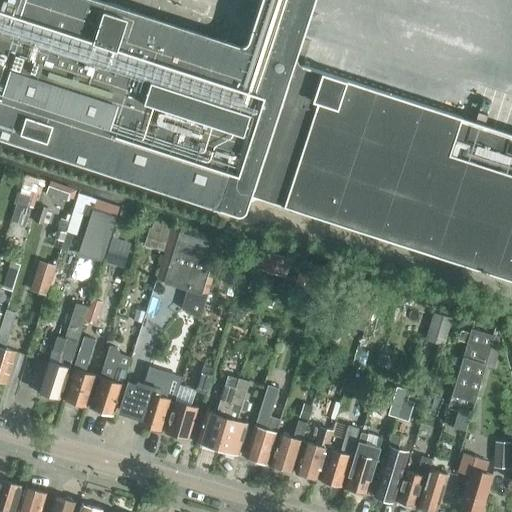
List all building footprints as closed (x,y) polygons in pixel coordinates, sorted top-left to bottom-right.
[(0,0),(0,138),(214,207),(223,210),(239,215),(240,215),(241,215),(242,214),(243,214),(244,214),(245,213),(246,212),(246,211),(247,211),(247,210),(250,202),(252,199),(253,199),(254,198),(255,198),(256,198),(257,198),(258,198),(259,198),(511,280),(511,173),(456,155),(465,127),(465,126),(465,125),(465,124),(465,123),(465,122),(465,121),(464,121),(464,120),(464,119),(463,119),(463,118),(462,118),(461,117),(460,117),(459,116),(303,66),(302,65),(302,67),(290,66),(290,67),(289,68),(289,69),(289,70),(288,70),(288,71),(287,72),(286,73),(285,74),(284,74),(283,75),(282,75),(281,75),(280,76),(279,76),(278,76),(277,76),(276,75),(275,75),(274,75),(274,74),(273,74),(272,73),(271,73),(271,72),(270,71),(269,70),(269,69),(269,68),(268,67),(268,66),(268,65),(268,64),(268,63),(268,62),(269,61),(230,42),(226,40),(223,41),(174,59),(169,44),(177,42),(177,41),(180,40),(182,39),(183,36),(184,33),(183,30),(181,28),(178,26),(161,20),(158,20),(155,21),(152,23),(151,25),(129,19),(129,9),(107,2),(101,0),(0,0)] [(49,185),(46,194),(67,201),(70,193),(49,185)] [(33,207),(38,193),(22,187),(17,202),(26,204),(31,206),(33,207)] [(92,210),(96,198),(78,192),(69,221),(66,230),(76,233),(82,213),(90,215),(92,210)] [(48,208),(39,205),(36,217),(44,219),(48,208)] [(92,210),(77,260),(101,267),(117,217),(92,210)] [(58,231),(65,233),(66,230),(69,221),(61,219),(58,231)] [(144,245),(164,251),(171,229),(170,228),(171,225),(154,221),(152,228),(149,228),(144,245)] [(193,328),(199,319),(200,319),(222,249),(224,245),(223,245),(179,232),(171,229),(164,251),(156,278),(164,282),(164,283),(187,290),(181,307),(186,311),(181,320),(193,328)] [(63,241),(65,233),(58,231),(55,239),(63,241)] [(132,242),(112,236),(105,260),(125,266),(132,242)] [(233,253),(236,242),(225,239),(223,245),(224,245),(222,249),(233,253)] [(284,277),(289,258),(264,251),(259,269),(284,277)] [(46,294),(55,265),(41,260),(31,290),(46,294)] [(254,273),(257,263),(249,260),(245,271),(254,273)] [(20,264),(10,261),(2,288),(12,291),(20,264)] [(320,296),(327,272),(327,271),(303,263),(294,287),(320,296)] [(366,292),(359,290),(351,287),(345,307),(361,312),(366,292)] [(267,293),(263,304),(271,306),(275,296),(267,293)] [(61,398),(71,368),(81,333),(85,320),(88,311),(88,309),(77,305),(72,319),(73,319),(68,338),(67,337),(58,364),(49,361),(39,391),(42,392),(43,395),(48,397),(50,395),(61,398)] [(136,307),(132,321),(141,323),(146,310),(136,307)] [(430,315),(407,308),(402,320),(425,328),(430,315)] [(16,352),(5,348),(13,322),(12,322),(15,314),(6,311),(3,319),(0,327),(0,380),(7,382),(16,352)] [(98,314),(88,311),(85,320),(95,323),(98,314)] [(445,345),(453,318),(434,312),(426,340),(445,345)] [(475,402),(486,363),(493,366),(496,357),(489,354),(495,336),(494,335),(496,328),(485,324),(483,332),(471,329),(470,333),(461,330),(458,340),(467,343),(452,395),(475,402)] [(82,407),(85,406),(87,406),(97,375),(85,371),(96,337),(84,334),(74,368),(64,399),(74,402),(76,405),(82,407)] [(110,345),(108,353),(101,376),(91,407),(100,410),(102,413),(108,415),(112,414),(113,414),(123,383),(112,380),(121,353),(117,347),(110,345)] [(213,375),(212,375),(214,367),(205,364),(201,372),(196,391),(207,394),(213,375)] [(216,449),(216,447),(217,447),(239,378),(238,378),(228,376),(226,385),(225,384),(216,413),(206,410),(196,440),(200,442),(199,444),(216,449)] [(234,455),(235,453),(238,454),(248,423),(239,420),(249,381),(239,378),(217,447),(219,448),(218,450),(234,455)] [(161,430),(171,399),(175,400),(180,385),(164,380),(159,395),(126,385),(119,408),(141,415),(138,423),(161,430)] [(359,393),(370,397),(374,385),(362,382),(359,393)] [(182,384),(179,397),(193,401),(196,387),(182,384)] [(276,432),(277,433),(281,419),(271,416),(279,388),(269,385),(246,457),(266,463),(276,432)] [(405,391),(396,388),(388,416),(397,418),(401,404),(405,391)] [(408,422),(414,402),(407,400),(410,392),(405,391),(401,404),(397,418),(408,422)] [(461,409),(460,409),(462,402),(450,399),(448,405),(442,425),(455,429),(461,409)] [(198,407),(175,400),(165,431),(188,438),(198,407)] [(312,405),(304,403),(300,416),(308,419),(312,405)] [(291,471),(307,422),(299,420),(293,438),(280,434),(271,464),(275,465),(276,467),(280,469),(282,468),(291,471)] [(329,484),(332,483),(340,485),(358,429),(348,425),(340,452),(329,449),(320,479),(324,480),(325,483),(329,484)] [(326,447),(328,448),(333,430),(320,426),(315,444),(305,441),(296,472),(300,473),(301,475),(305,477),(307,475),(316,478),(326,447)] [(368,437),(360,434),(345,486),(353,489),(352,491),(363,494),(363,492),(366,493),(380,447),(366,443),(368,437)] [(399,448),(402,437),(394,435),(387,457),(375,496),(393,501),(408,451),(399,448)] [(509,468),(510,442),(496,441),(495,467),(509,468)] [(463,453),(463,454),(458,471),(469,475),(459,511),(480,511),(492,474),(485,472),(489,461),(463,453)] [(423,478),(425,478),(427,479),(429,468),(432,459),(422,456),(417,473),(406,470),(397,502),(414,507),(423,478)] [(429,468),(427,479),(418,507),(422,508),(421,511),(424,511),(433,511),(434,511),(435,511),(436,511),(447,474),(429,468)] [(0,511),(1,511),(13,511),(22,485),(0,478),(0,479),(0,511)] [(41,511),(48,493),(26,486),(17,511),(41,511)] [(56,496),(51,511),(73,511),(77,502),(73,501),(72,498),(67,497),(65,498),(56,496)] [(79,511),(102,511),(103,510),(82,503),(79,511)]
